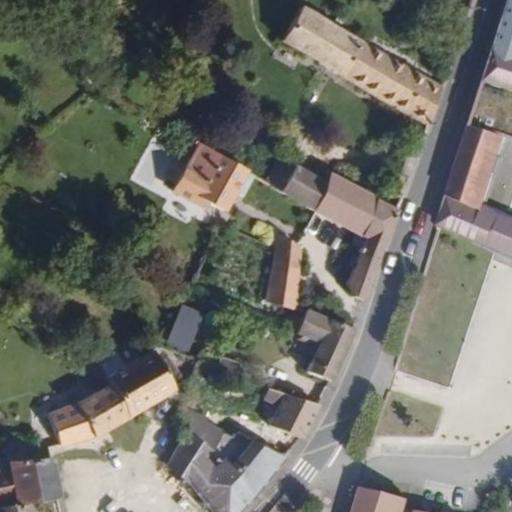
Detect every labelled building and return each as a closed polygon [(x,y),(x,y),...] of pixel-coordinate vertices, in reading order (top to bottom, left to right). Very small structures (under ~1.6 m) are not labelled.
[(511,2),(485,85),(511,93),(511,2)] [(426,126),(441,88),(300,7),(280,42),(417,121),(426,126)] [(511,93),(485,85),(481,94),(511,105),(511,93)] [(511,120),(511,105),(481,94),(471,127),(439,226),(492,249),(503,218),(483,210),(511,120)] [(222,212),(244,171),(198,144),(171,192),(213,213),(216,208),(222,212)] [(312,211),(323,184),(293,166),(279,193),(312,211)] [(359,236),(374,199),(327,175),(323,184),(312,211),(334,223),(333,223),(359,236)] [(377,260),(396,211),(374,199),(359,236),(365,239),(345,284),(351,297),(362,301),(370,280),(377,261),(377,260)] [(511,221),(503,218),(492,249),(511,257),(511,221)] [(271,261),(297,271),(299,251),(297,247),(274,235),(273,249),(271,261)] [(269,301),(295,310),(297,271),(271,261),(269,301)] [(187,310),(183,318),(197,325),(200,317),(187,310)] [(296,332),(295,334),(317,344),(305,372),(329,382),(343,355),(352,330),(306,310),(304,311),(300,320),(296,332)] [(172,315),(153,344),(182,353),(195,325),(172,315)] [(291,316),(286,327),(296,332),(300,320),(291,316)] [(155,348),(104,377),(109,385),(127,417),(173,391),(170,384),(165,377),(175,370),(160,352),(155,348)] [(192,370),(209,375),(210,372),(212,366),(196,360),(192,370)] [(170,384),(180,377),(175,370),(165,377),(170,384)] [(127,417),(109,385),(101,389),(74,404),(46,415),(58,446),(92,437),(127,417)] [(306,429),(317,405),(267,389),(263,399),(278,406),(267,426),(299,439),(306,429)] [(197,440),(206,420),(181,409),(175,422),(186,428),(185,430),(197,440)] [(206,420),(197,440),(211,452),(222,434),(206,420)] [(267,477),(283,458),(259,446),(232,434),(230,438),(222,434),(211,452),(197,440),(185,430),(166,466),(178,476),(184,482),(192,489),(201,499),(206,505),(211,511),(238,511),(242,508),(253,497),(267,477)] [(7,462),(36,459),(30,436),(1,441),(5,457),(7,462)] [(259,446),(283,458),(290,450),(264,438),(259,446)] [(57,499),(49,457),(36,459),(7,462),(5,457),(0,457),(0,501),(14,498),(15,506),(28,504),(57,499)] [(184,482),(178,476),(175,480),(181,485),(184,482)] [(363,489),(355,511),(416,511),(405,510),(408,500),(363,489)] [(14,498),(0,501),(0,507),(15,506),(14,498)] [(206,505),(201,499),(197,502),(202,508),(206,505)]
